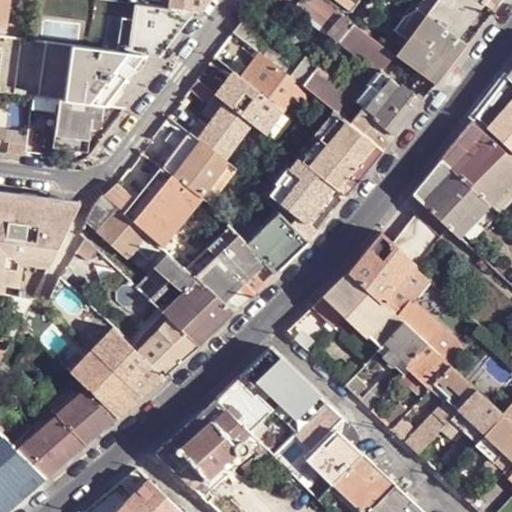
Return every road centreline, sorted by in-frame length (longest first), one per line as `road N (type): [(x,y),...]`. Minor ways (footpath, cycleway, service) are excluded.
road 1 (tertiary): [(511,39),(354,241),(269,325)]
road 2 (residential): [(0,175),(88,187),(233,0)]
road 3 (residential): [(269,325),(457,511)]
road 4 (tertiary): [(269,325),(136,445)]
